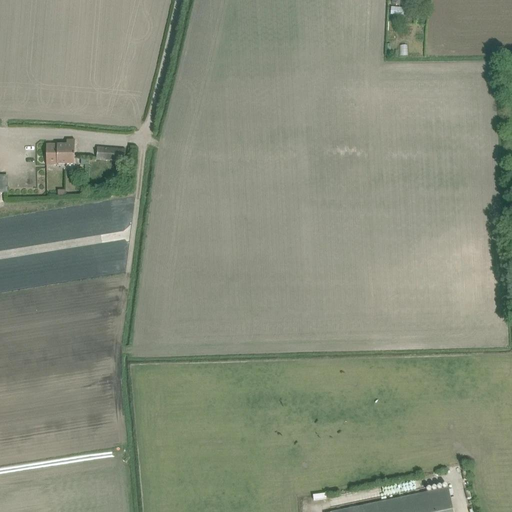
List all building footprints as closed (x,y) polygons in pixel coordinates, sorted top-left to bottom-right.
[(391,7),(390,15),(404,16),(404,9),(391,7)] [(67,145),(46,145),(46,166),(57,166),(57,164),(74,165),(75,150),(75,140),(67,141),(67,145)] [(3,154),(21,148),(19,141),(1,147),(3,154)] [(126,150),(97,148),(96,160),(125,162),(126,150)] [(0,193),(8,193),(8,176),(0,175),(0,193)] [(82,482),(83,488),(105,486),(103,466),(88,467),(89,475),(101,474),(102,479),(96,479),(95,478),(89,479),(89,481),(82,482)] [(453,511),(449,488),(335,511),(453,511)] [(108,492),(90,496),(92,504),(110,500),(108,492)]
